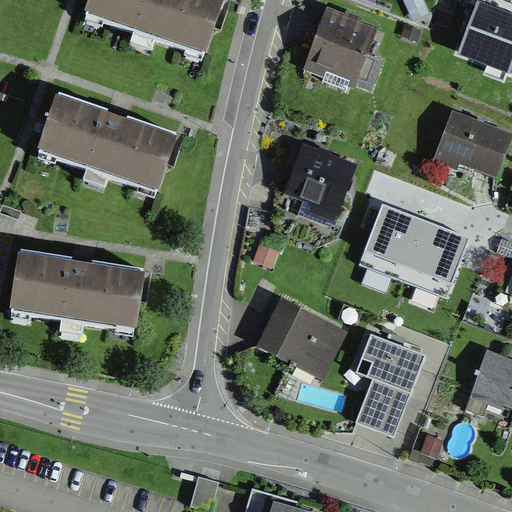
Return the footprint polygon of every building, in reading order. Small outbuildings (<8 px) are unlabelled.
[(205,57),(222,5),(207,0),(93,0),(87,19),(205,57)] [(511,77),(511,18),(473,6),(455,59),(510,83),(511,77)] [(378,31),(325,13),(301,75),(356,85),(378,31)] [(155,195),(172,143),(62,105),(44,158),(155,195)] [(511,140),(511,138),(452,114),(436,154),(496,181),(511,140)] [(358,168),(301,149),(280,197),(338,215),(358,168)] [(465,228),(401,205),(394,221),(382,218),(373,244),(447,276),(453,261),(465,228)] [(137,337),(145,278),(23,261),(15,320),(137,337)] [(347,334),(279,306),(258,355),(322,386),(347,334)] [(425,365),(372,345),(358,382),(373,388),(357,430),(394,444),(425,365)] [(511,364),(486,355),(470,401),(511,414),(511,364)] [(202,477),(194,505),(213,511),(222,482),(202,477)]
